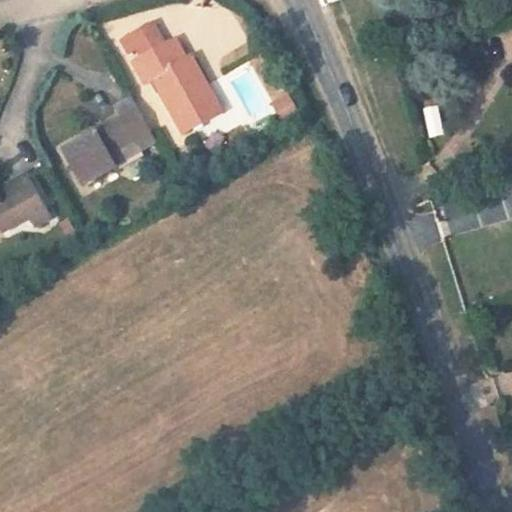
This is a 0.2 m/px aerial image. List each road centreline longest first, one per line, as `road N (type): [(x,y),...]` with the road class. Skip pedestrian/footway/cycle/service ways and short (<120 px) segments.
road 1 (tertiary): [(490,511),(360,137),(299,0)]
road 2 (unknown): [(37,3),(38,58),(7,154)]
